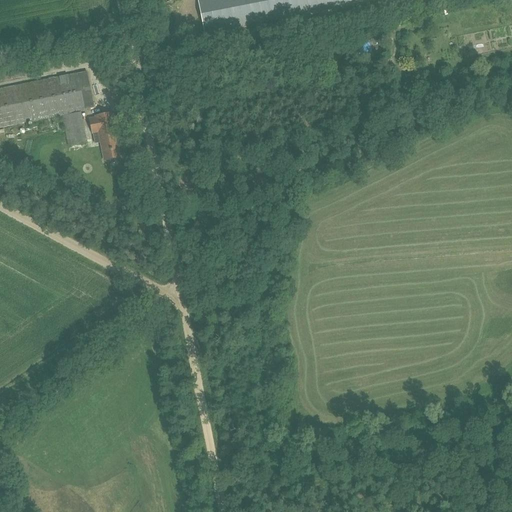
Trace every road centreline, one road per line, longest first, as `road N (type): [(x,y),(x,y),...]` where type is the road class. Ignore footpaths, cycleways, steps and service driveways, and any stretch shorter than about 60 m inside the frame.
road 1 (track): [(186,304),(125,0)]
road 2 (track): [(186,304),(0,202)]
road 3 (track): [(229,511),(186,304)]
